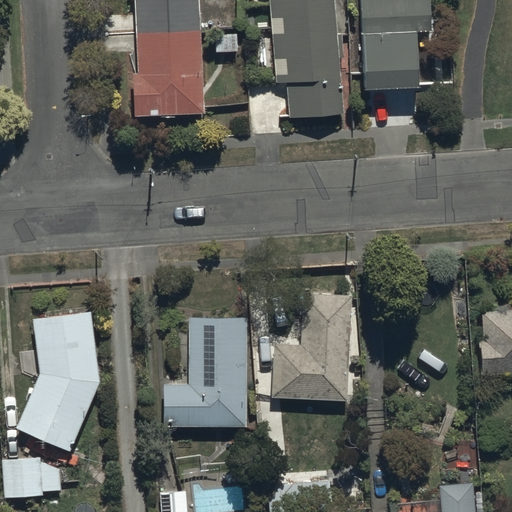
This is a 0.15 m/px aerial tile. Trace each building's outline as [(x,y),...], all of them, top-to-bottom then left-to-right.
[(199,0),(137,0),(140,68),(133,69),(135,107),(203,105),(199,0)] [(286,78),(289,112),(344,108),(335,0),(270,0),(277,79),(286,78)] [(431,0),(361,0),(366,82),(421,79),(419,27),(433,26),(431,0)] [(275,338),(273,392),(348,395),(352,288),(304,286),(302,339),(275,338)] [(511,302),(484,304),(485,332),(480,332),(482,369),(511,367),(511,302)] [(100,378),(91,306),(34,313),(40,368),(16,422),(71,445),(100,378)] [(189,378),(164,378),(164,422),(249,421),(248,311),(188,312),(189,378)] [(4,453),(5,492),(44,491),(44,487),(61,487),(61,463),(41,457),(41,452),(4,453)] [(421,511),(422,511),(418,511),(477,511),(474,474),(440,477),(443,511),(421,511)] [(188,511),(187,486),(160,487),(160,511),(188,511)]
